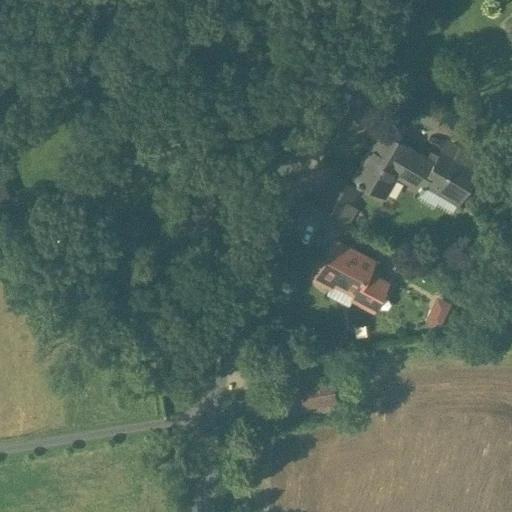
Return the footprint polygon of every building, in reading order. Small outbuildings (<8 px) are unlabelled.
[(511,21),(502,32),(511,41),(511,21)] [(410,147),(380,129),(352,177),(382,194),(395,172),(420,186),(424,180),(434,163),(432,162),(409,148),(410,147)] [(482,156),(462,145),(455,156),(475,167),(482,156)] [(151,151),(143,147),(138,155),(146,159),(151,151)] [(455,156),(441,148),(432,162),(434,163),(424,180),(433,186),(439,184),(455,193),(461,192),(475,167),(455,156)] [(334,175),(317,204),(339,218),(356,188),(334,175)] [(372,262),(333,243),(314,281),(333,291),(335,287),(354,297),(352,301),(374,312),(389,284),(367,273),(372,262)] [(442,324),(453,300),(437,293),(427,318),(442,324)] [(331,381),(300,386),(303,407),(335,401),(331,381)]
